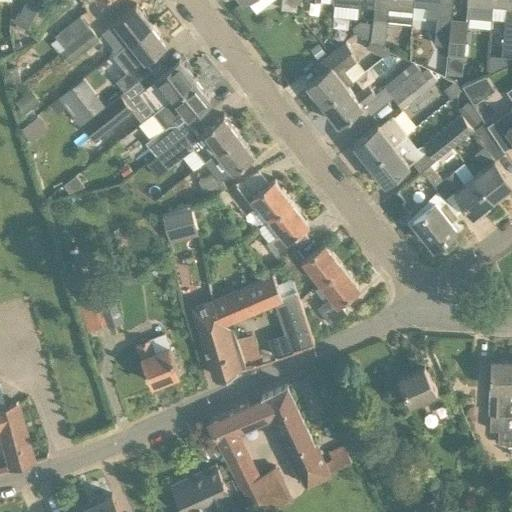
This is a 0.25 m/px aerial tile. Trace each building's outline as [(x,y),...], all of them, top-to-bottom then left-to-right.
[(22,0),(12,21),(36,32),(48,9),(29,0),(22,0)] [(281,0),(281,9),(297,11),(297,0),(240,0),(244,4),(247,2),(255,13),(271,0),(281,0)] [(374,0),(372,23),(370,42),(384,48),(388,8),(412,11),(413,11),(413,0),(374,0)] [(413,0),(413,11),(412,11),(412,18),(425,19),(426,18),(450,20),(451,18),(452,0),(413,0)] [(480,0),(493,1),(493,0),(468,0),(467,16),(478,17),(480,0)] [(511,0),(493,0),(493,1),(507,3),(502,57),(490,56),(488,72),(511,62),(511,0)] [(108,41),(116,51),(116,52),(151,24),(136,4),(115,21),(115,22),(102,32),(109,40),(108,41)] [(89,28),(79,15),(53,36),(64,48),(89,28)] [(465,55),(467,20),(451,18),(449,45),(448,54),(465,55)] [(372,23),(359,21),(354,33),(369,41),(370,42),(372,23)] [(116,52),(116,51),(112,55),(127,74),(133,70),(145,60),(146,60),(167,44),(151,24),(116,52)] [(98,40),(89,28),(64,48),(58,53),(67,65),(98,40)] [(307,83),(323,104),(347,85),(357,77),(357,76),(364,70),(349,52),(352,49),(345,41),(315,64),(321,72),(307,83)] [(370,42),(369,41),(365,48),(383,57),(390,51),(384,48),(370,42)] [(325,54),(318,44),(310,49),(318,59),(325,54)] [(158,108),(160,106),(195,79),(179,59),(158,76),(158,77),(143,89),(158,108)] [(422,73),(413,62),(383,86),(392,97),(422,73)] [(21,81),(17,67),(3,71),(7,85),(21,81)] [(423,74),(392,98),(401,108),(436,80),(428,69),(423,74)] [(83,77),(70,87),(93,115),(105,106),(83,77)] [(347,85),(323,104),(339,124),(363,105),(362,104),(375,94),(369,85),(366,87),(357,77),(347,85)] [(476,78),(462,84),(474,101),(487,94),(476,78)] [(195,79),(160,106),(170,120),(168,125),(174,128),(185,119),(211,99),(195,79)] [(451,99),(463,89),(456,79),(443,89),(451,99)] [(15,101),(20,107),(25,114),(32,109),(40,101),(30,89),(15,101)] [(133,108),(121,93),(105,106),(93,115),(83,123),(95,139),(133,108)] [(471,127),(482,118),(468,100),(457,109),(471,127)] [(205,161),(207,159),(217,151),(239,134),(223,114),(201,132),(202,133),(198,136),(192,128),(157,155),(167,168),(194,147),(205,161)] [(419,172),(421,170),(429,164),(473,129),(460,114),(423,143),(427,149),(422,153),(407,134),(370,163),(386,184),(410,165),(409,164),(412,162),(419,172)] [(47,128),(37,115),(20,128),(31,141),(47,128)] [(354,143),(370,163),(407,134),(392,115),(379,125),(378,124),(354,143)] [(146,141),(157,155),(192,128),(185,119),(174,128),(168,125),(169,122),(146,141)] [(485,166),(475,175),(493,199),(511,183),(511,180),(496,160),(505,152),(483,124),(471,133),(482,147),(475,153),(485,166)] [(217,151),(207,159),(216,170),(213,172),(198,180),(194,170),(184,179),(187,186),(175,192),(181,206),(225,188),(221,179),(233,170),(233,171),(255,154),(239,134),(217,151)] [(429,164),(421,170),(443,199),(454,191),(473,215),(493,199),(475,175),(464,183),(454,170),(441,179),(429,164)] [(258,204),(270,219),(292,201),(275,179),(269,184),(258,170),(224,190),(244,215),(258,204)] [(84,185),(76,175),(64,184),(69,192),(84,185)] [(439,206),(435,201),(414,219),(434,245),(456,228),(452,222),(459,216),(446,200),(439,206)] [(267,244),(281,261),(297,249),(310,238),(302,228),(309,223),(292,201),(270,219),(281,233),(267,244)] [(196,224),(189,204),(161,215),(167,235),(196,224)] [(308,268),(320,282),(342,264),(325,243),(305,259),(297,249),(281,261),(295,279),(308,268)] [(342,264),(320,282),(331,297),(318,307),(332,325),(347,313),(339,302),(360,286),(342,264)] [(315,342),(308,323),(295,288),(291,278),(276,284),(272,274),(195,308),(197,318),(216,377),(246,366),(232,327),(222,324),(221,322),(272,300),(284,333),(268,339),(275,356),(315,342)] [(91,284),(72,291),(87,333),(106,325),(91,284)] [(141,357),(152,383),(179,372),(163,333),(149,338),(149,339),(137,345),(142,357),(141,357)] [(252,334),(236,338),(245,362),(261,357),(252,334)] [(511,360),(491,360),(490,414),(489,414),(489,430),(497,430),(497,443),(511,442),(511,360)] [(404,390),(412,407),(439,394),(433,382),(425,364),(400,376),(406,389),(404,390)] [(262,396),(262,397),(271,414),(275,412),(294,450),(290,452),(287,452),(303,483),(328,471),(350,460),(342,444),(328,451),(331,458),(324,462),(288,383),(262,396)] [(271,414),(262,397),(209,420),(217,438),(242,484),(258,474),(234,430),(271,414)] [(16,402),(3,406),(0,407),(0,426),(1,426),(13,467),(34,461),(16,402)] [(252,505),(255,511),(270,511),(293,500),(275,464),(258,474),(242,484),(253,504),(252,505)] [(224,480),(218,467),(195,478),(193,474),(171,484),(183,511),(201,511),(220,503),(224,511),(248,511),(232,477),(224,480)] [(120,511),(112,494),(87,506),(89,511),(120,511)]
